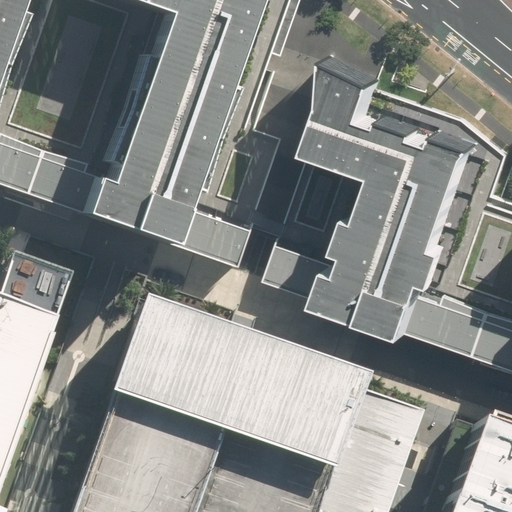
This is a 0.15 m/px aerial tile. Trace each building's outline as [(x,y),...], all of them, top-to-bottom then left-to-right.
[(0,0),(0,188),(157,243),(231,268),(244,232),(176,209),(249,0),(114,0),(157,16),(101,182),(0,145),(0,47),(17,0),(0,0)] [(376,88),(379,77),(331,55),(329,101),(311,149),(380,171),(365,215),(354,211),(342,246),(353,249),(346,268),(279,244),(268,278),(511,363),(511,325),(433,291),(486,141),(463,119),(376,88)] [(0,456),(58,286),(3,267),(0,275),(0,456)] [(371,511),(413,401),(267,352),(255,350),(222,338),(129,306),(60,511),(371,511)] [(511,511),(511,426),(471,412),(434,511),(511,511)]
